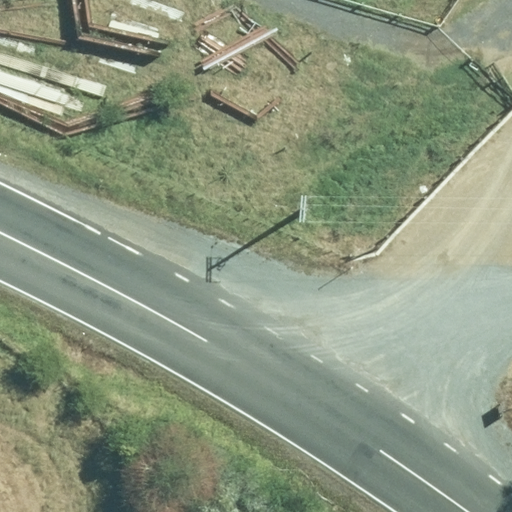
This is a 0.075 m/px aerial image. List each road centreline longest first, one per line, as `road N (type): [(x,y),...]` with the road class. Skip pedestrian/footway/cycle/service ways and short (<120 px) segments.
road 1 (tertiary): [(0,221),(270,337)]
road 2 (tertiary): [(270,337),(489,511)]
road 3 (unclassified): [(511,327),(270,337)]
